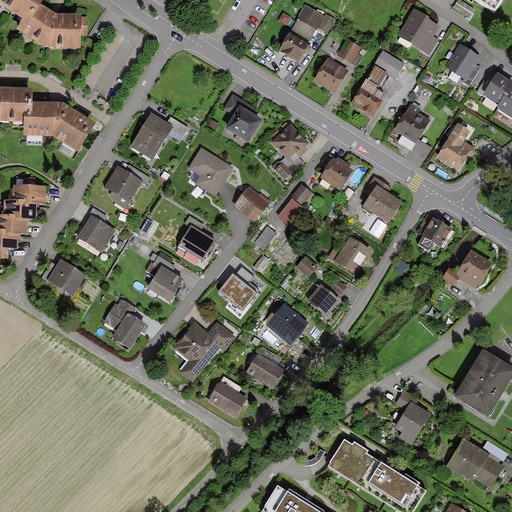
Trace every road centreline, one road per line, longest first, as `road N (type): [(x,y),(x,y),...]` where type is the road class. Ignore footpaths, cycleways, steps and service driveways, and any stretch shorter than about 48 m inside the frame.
road 1 (residential): [(511,273),(454,336),(311,435),(232,511)]
road 2 (residential): [(240,442),(342,332),(429,188)]
road 3 (residential): [(11,298),(177,31)]
road 4 (tertiary): [(429,188),(212,53)]
road 5 (residential): [(132,372),(238,240),(228,194)]
road 6 (residential): [(132,372),(11,298)]
road 7 (residential): [(240,442),(132,372)]
